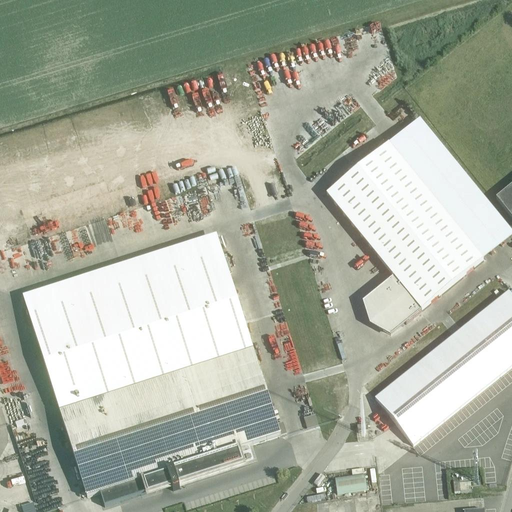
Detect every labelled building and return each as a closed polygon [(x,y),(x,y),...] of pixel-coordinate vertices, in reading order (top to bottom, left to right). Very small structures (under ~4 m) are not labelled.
[(378,292),(379,293),(365,305),(371,325),(390,336),(405,324),(406,326),(483,262),(388,146),(326,197),(394,279),(378,292)] [(511,186),(496,200),(511,219),(511,186)] [(91,199),(86,201),(91,212),(96,210),(91,199)] [(223,255),(29,317),(60,414),(87,499),(100,495),(104,508),(161,490),(156,477),(167,474),(173,492),(180,490),(179,486),(184,484),(184,485),(222,472),(243,466),(238,451),(281,437),(223,255)] [(375,400),(381,408),(413,448),(511,368),(511,297),(509,293),(375,400)] [(317,414),(306,417),(310,428),(321,424),(317,414)] [(375,467),(373,457),(344,461),(346,471),(375,467)] [(364,476),(335,480),(337,496),(367,491),(364,476)] [(311,503),(327,499),(325,493),(310,498),(311,503)]
